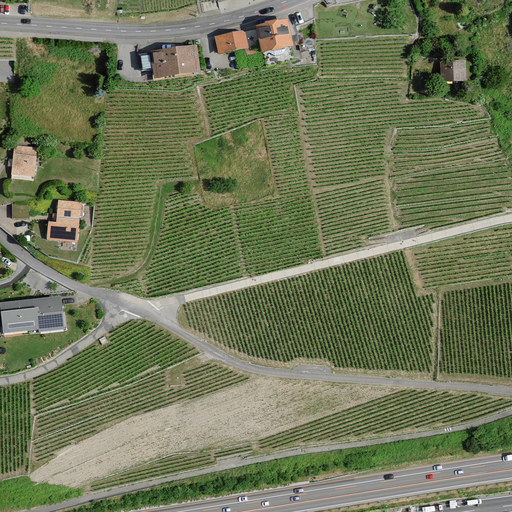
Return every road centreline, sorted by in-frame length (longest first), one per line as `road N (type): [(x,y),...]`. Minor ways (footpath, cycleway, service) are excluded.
road 1 (unclassified): [(0,234),(27,262),(138,308),(249,368),(511,391)]
road 2 (track): [(511,217),(138,308),(38,370),(0,381)]
road 3 (track): [(511,412),(404,436),(247,455),(20,511)]
road 4 (tertiary): [(284,0),(172,29),(0,23)]
road 5 (motorway): [(511,467),(234,511)]
